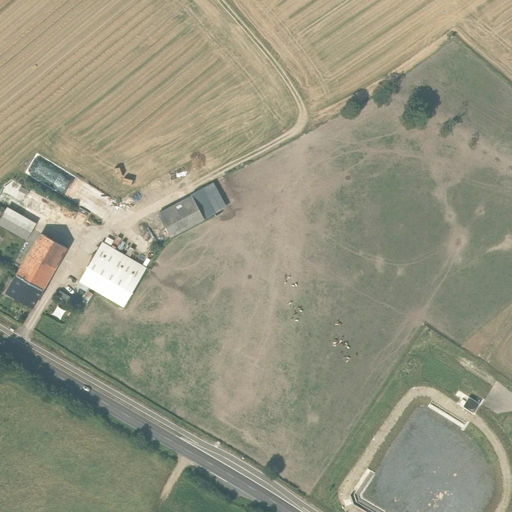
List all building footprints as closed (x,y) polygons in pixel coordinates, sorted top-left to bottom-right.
[(185,161),(198,156),(195,148),(181,153),(185,161)] [(224,208),(213,187),(193,197),(204,219),(224,208)] [(204,219),(193,197),(158,216),(169,237),(204,219)] [(34,224),(4,208),(0,214),(0,228),(24,241),(34,224)] [(17,277),(42,291),(65,249),(40,235),(17,277)] [(145,269),(100,243),(75,287),(86,293),(89,288),(123,307),(145,269)] [(6,295),(32,309),(42,291),(17,277),(6,295)]
